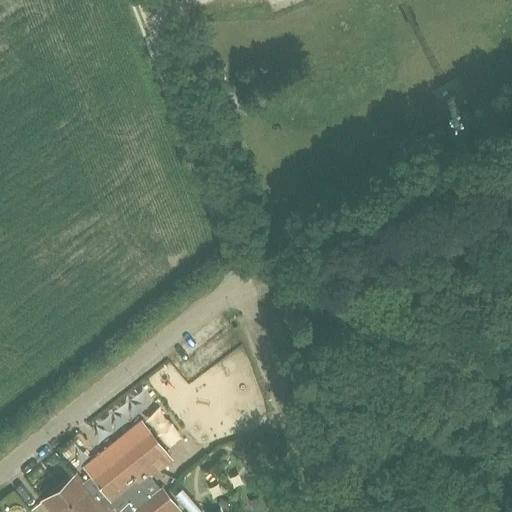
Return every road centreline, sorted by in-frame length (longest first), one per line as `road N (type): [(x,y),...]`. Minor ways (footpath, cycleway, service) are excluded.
road 1 (unclassified): [(0,472),(240,277),(253,304)]
road 2 (track): [(240,277),(149,22)]
